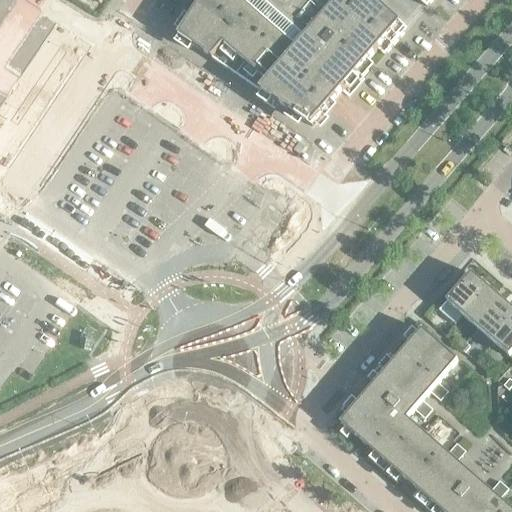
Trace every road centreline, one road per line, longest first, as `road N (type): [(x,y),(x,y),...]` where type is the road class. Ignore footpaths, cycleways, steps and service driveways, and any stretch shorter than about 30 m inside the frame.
road 1 (residential): [(482,209),(307,420),(307,433),(398,511)]
road 2 (residential): [(113,47),(354,212)]
road 3 (tertiary): [(354,212),(276,295),(200,406)]
road 4 (tertiary): [(228,423),(290,333),(384,237)]
road 5 (tertiary): [(511,33),(354,212)]
road 6 (residential): [(481,0),(348,153)]
road 7 (residential): [(0,200),(20,192),(113,47)]
road 8 (tertiary): [(384,237),(511,92)]
road 9 (tertiary): [(125,462),(0,498)]
